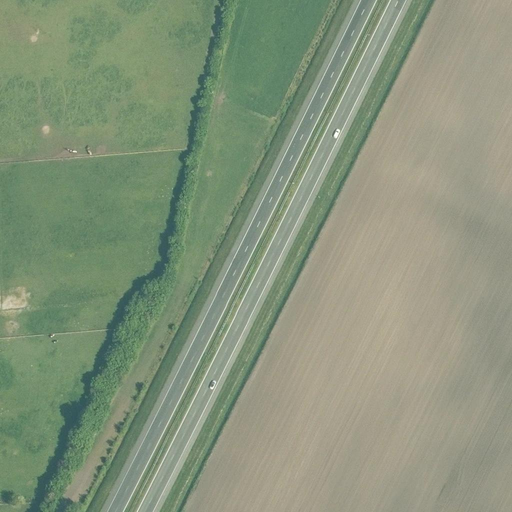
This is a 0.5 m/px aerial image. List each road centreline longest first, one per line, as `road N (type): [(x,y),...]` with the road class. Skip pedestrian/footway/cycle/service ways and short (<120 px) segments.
road 1 (motorway): [(367,0),(114,511)]
road 2 (motorway): [(145,511),(398,0)]
